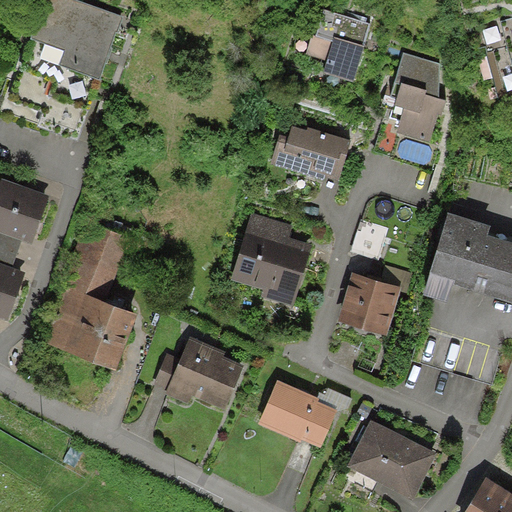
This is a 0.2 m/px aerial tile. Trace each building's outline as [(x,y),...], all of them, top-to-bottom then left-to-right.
[(120,17),(69,0),(41,0),(15,79),(11,78),(0,109),(0,111),(38,125),(37,128),(77,142),(96,88),(106,56),(117,26),(120,17)] [(366,26),(320,13),(306,60),(322,65),(318,75),(349,85),(366,26)] [(440,61),(405,54),(391,107),(406,111),(401,130),(433,139),(444,97),(439,96),(440,61)] [(340,184),(351,142),(294,127),(288,150),(279,147),(274,166),(340,184)] [(33,246),(48,198),(1,184),(0,186),(0,235),(22,242),(33,246)] [(490,225),(449,214),(426,295),(446,301),(452,283),(511,300),(511,243),(487,236),(490,225)] [(288,227),(248,216),(229,282),(291,300),(306,246),(284,240),(288,227)] [(139,245),(88,227),(45,348),(115,373),(135,317),(116,310),(139,245)] [(22,242),(0,235),(0,267),(12,271),(22,242)] [(0,319),(8,323),(25,275),(12,271),(0,267),(0,319)] [(399,288),(352,274),(339,321),(385,334),(399,288)] [(221,354),(188,340),(178,363),(165,358),(152,388),(185,402),(187,397),(218,410),(237,367),(219,360),(221,354)] [(302,393),(278,383),(261,424),(319,447),(335,407),(302,393)] [(436,454),(370,422),(348,467),(413,499),(436,454)] [(511,511),(511,494),(485,479),(465,511),(511,511)]
